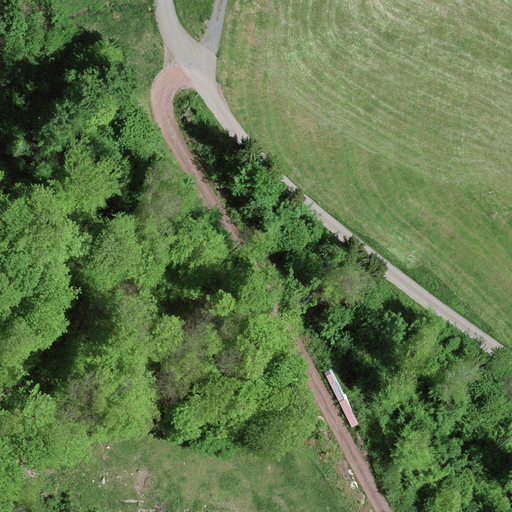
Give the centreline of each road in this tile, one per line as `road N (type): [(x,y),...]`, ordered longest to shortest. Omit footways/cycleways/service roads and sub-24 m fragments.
road 1 (unclassified): [(511,366),(348,244),(226,121),(172,34),(164,0)]
road 2 (track): [(188,59),(173,85),(168,120),(184,160),(384,511)]
